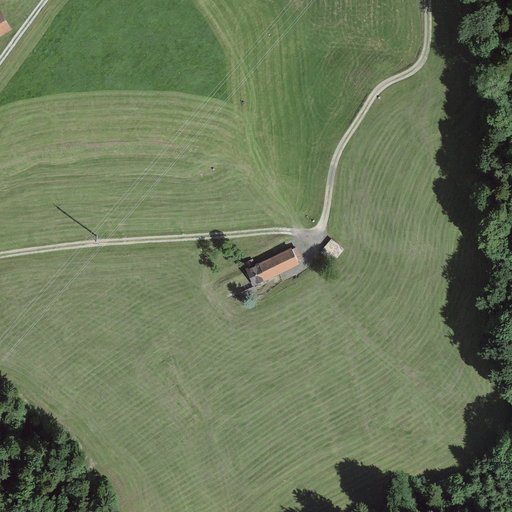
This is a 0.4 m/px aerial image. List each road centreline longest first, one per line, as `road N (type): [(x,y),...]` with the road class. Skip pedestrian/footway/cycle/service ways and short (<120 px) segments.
road 1 (track): [(0,257),(283,232),(317,238)]
road 2 (track): [(317,238),(346,142),(379,90),(431,55),(434,0)]
